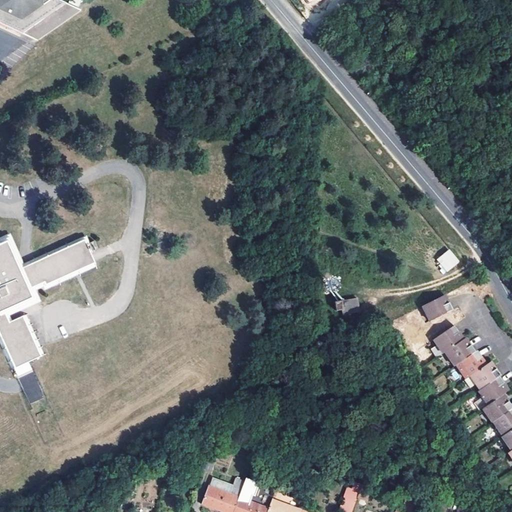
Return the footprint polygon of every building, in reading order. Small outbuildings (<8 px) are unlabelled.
[(0,0),(0,21),(32,37),(79,8),(62,0),(0,0)] [(0,336),(13,365),(28,359),(39,354),(36,348),(21,314),(7,320),(3,310),(34,296),(29,285),(42,279),(43,282),(93,259),(88,249),(87,246),(89,245),(87,240),(84,241),(83,237),(20,265),(6,234),(0,236),(0,336)] [(92,237),(87,240),(89,245),(87,246),(88,249),(96,246),(92,237)] [(448,272),(460,263),(450,251),(438,260),(448,272)] [(445,303),(442,298),(422,308),(429,322),(452,312),(448,304),(446,306),(445,303)] [(359,312),(358,300),(335,302),(336,310),(342,309),(343,314),(359,312)] [(349,326),(358,328),(359,318),(350,317),(349,326)] [(459,334),(455,326),(433,341),(442,355),(444,354),(461,343),(458,337),(457,335),(459,334)] [(455,367),(474,354),(470,347),(468,348),(467,347),(463,341),(461,343),(444,354),(453,368),(455,367)] [(476,353),(474,354),(455,367),(465,381),(469,378),(483,368),(480,363),(478,361),(480,359),(476,353)] [(478,392),(498,379),(499,379),(494,371),(492,372),(491,371),(487,365),(483,368),(469,378),(478,392)] [(34,374),(20,379),(30,402),(43,397),(34,374)] [(503,386),(498,379),(478,392),(477,393),(486,407),(500,398),(505,394),(502,389),(501,387),(503,386)] [(492,424),(511,411),(507,404),(505,405),(504,404),(500,398),(486,407),(481,411),(491,425),(492,424)] [(511,410),(511,411),(492,424),(501,438),(511,430),(511,410)] [(510,453),(511,451),(511,430),(501,438),(501,439),(510,453)] [(215,449),(207,470),(214,472),(222,452),(215,449)] [(126,484),(138,487),(139,480),(127,478),(126,484)] [(243,493),(247,482),(239,479),(236,487),(235,490),(243,493)] [(262,484),(248,479),(247,482),(243,493),(241,498),(253,502),(255,496),(257,497),(262,484)] [(216,480),(213,488),(241,498),(243,493),(235,490),(236,487),(216,480)] [(136,499),(138,487),(126,484),(124,497),(136,499)] [(204,505),(223,511),(235,511),(241,498),(213,488),(211,487),(204,505)] [(339,511),(352,511),(359,495),(348,490),(339,511)] [(235,511),(270,511),(271,509),(253,502),(241,498),(235,511)] [(270,511),(303,511),(304,510),(275,499),(271,509),(270,511)] [(487,511),(490,504),(476,499),(470,511),(487,511)]
